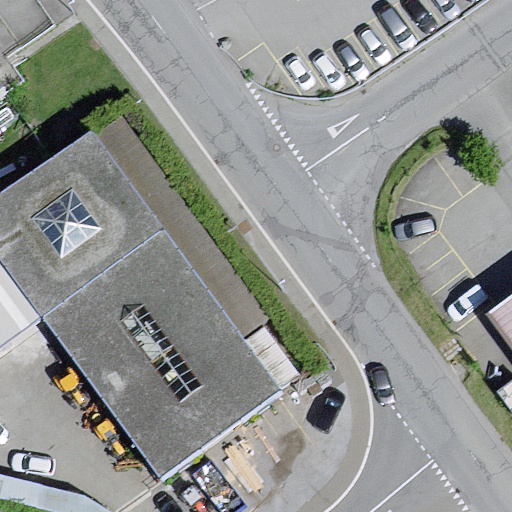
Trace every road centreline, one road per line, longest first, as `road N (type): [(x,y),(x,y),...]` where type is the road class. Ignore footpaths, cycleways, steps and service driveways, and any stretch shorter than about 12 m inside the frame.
road 1 (unclassified): [(462,440),(268,185)]
road 2 (unclassified): [(268,185),(511,31)]
road 3 (unclassified): [(268,185),(133,0)]
